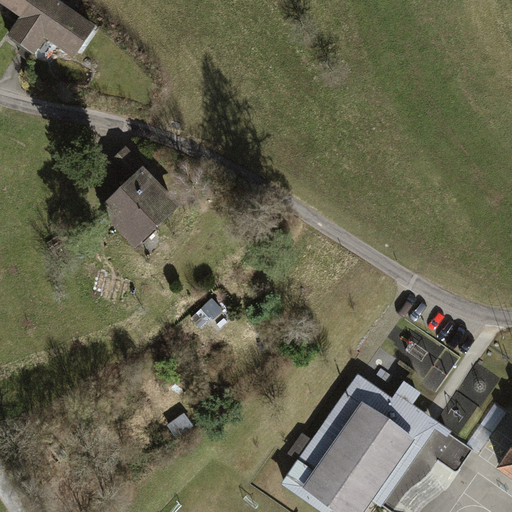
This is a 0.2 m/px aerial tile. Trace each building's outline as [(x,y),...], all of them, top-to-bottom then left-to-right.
[(90,31),(42,0),(0,0),(0,10),(13,20),(0,39),(27,58),(38,42),(70,62),(90,31)] [(131,180),(103,204),(141,249),(185,211),(132,148),(116,162),(131,180)] [(215,334),(233,317),(214,297),(196,314),(215,334)] [(297,459),(280,483),(321,511),(332,511),(335,509),(339,511),(363,511),(371,500),(382,506),(439,422),(414,404),(422,392),(403,380),(392,397),(358,373),(312,438),(302,433),(288,453),(297,459)] [(511,446),(497,468),(511,478),(511,446)]
